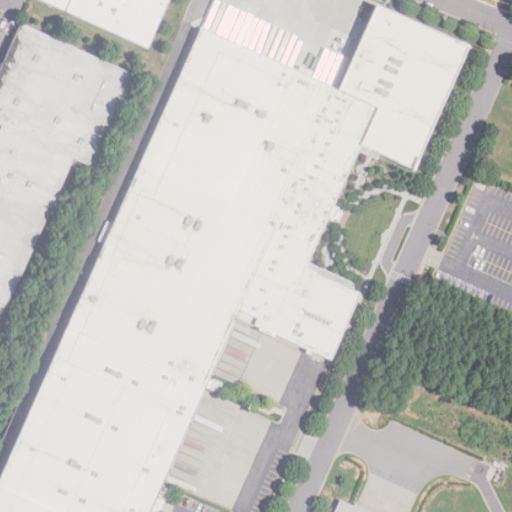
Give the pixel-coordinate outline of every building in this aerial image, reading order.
[(169,0),(147,50),(38,0),(169,0)] [(362,144),(412,168),(469,45),(375,4),(336,91),(377,110),(362,144)] [(0,71),(20,26),(134,76),(94,169),(73,160),(8,309),(4,307),(0,316),(0,129),(1,127),(0,126),(0,71)] [(149,511),(0,511),(0,480),(201,30),(336,91),(377,110),(362,144),(347,176),(302,271),(319,277),(360,296),(331,361),(255,327),(258,320),(239,312),(149,511)] [(336,511),(341,502),(352,508),(354,505),(370,511),(336,511)]
